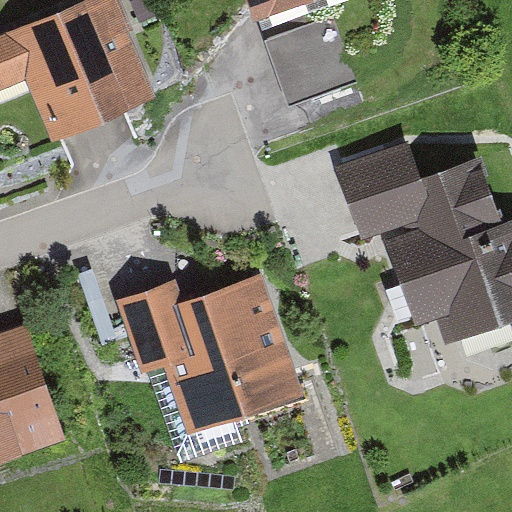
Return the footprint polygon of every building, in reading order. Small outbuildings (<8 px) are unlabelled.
[(132,0),(101,0),(0,44),(0,79),(7,95),(43,80),(72,145),(176,99),(132,0)] [(272,0),(280,20),(334,0),(272,0)] [(289,103),(351,85),(332,16),(269,33),(289,103)] [(433,117),(333,156),(371,251),(409,236),(439,312),(474,298),(486,330),(511,319),(511,173),(501,145),(451,164),(433,117)] [(191,283),(128,306),(153,377),(183,366),(208,438),(318,399),(276,281),(200,308),(191,283)] [(0,474),(88,442),(42,320),(0,335),(0,474)]
